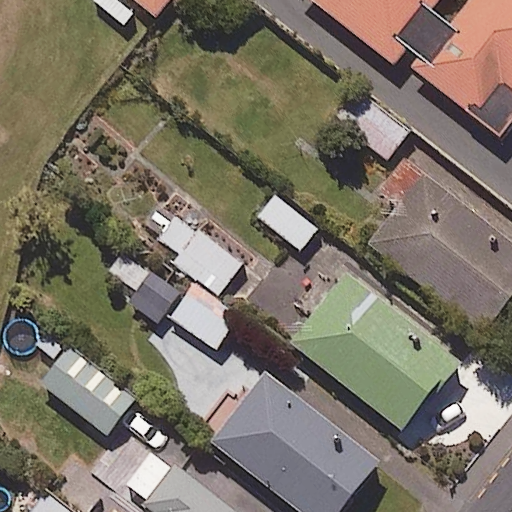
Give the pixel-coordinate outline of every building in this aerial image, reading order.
[(173,0),(133,0),(158,20),(173,0)] [(511,0),(309,0),(490,144),(511,114),(511,0)] [(361,91),(336,124),(394,167),(418,133),(361,91)] [(511,305),(511,240),(431,177),(377,246),(490,334),(511,305)] [(321,231),(279,198),(262,219),(304,252),(321,231)] [(245,265),(165,207),(141,240),(221,298),(245,265)] [(462,366),(352,276),(297,343),(407,433),(462,366)] [(240,321),(196,288),(174,319),(218,351),(240,321)] [(139,400),(72,349),(45,384),(112,435),(139,400)] [(346,511),(385,464),(272,373),(217,442),(304,511),(346,511)] [(236,511),(161,451),(111,511),(236,511)] [(75,511),(50,493),(34,511),(75,511)]
